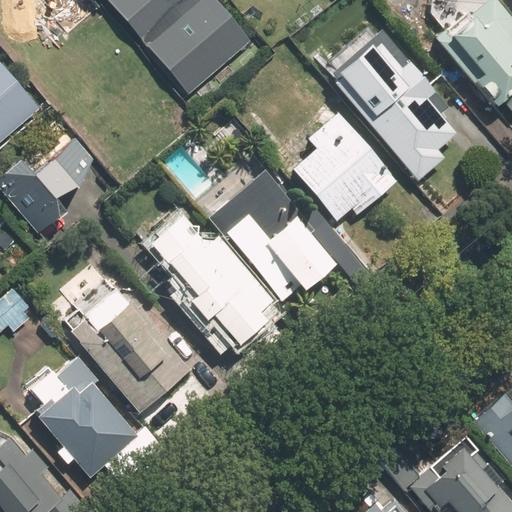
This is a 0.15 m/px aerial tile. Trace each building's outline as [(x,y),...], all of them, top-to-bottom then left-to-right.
[(0,0),(0,8),(9,0),(0,0)] [(34,0),(63,32),(94,6),(88,0),(34,0)] [(95,0),(182,98),(244,44),(205,0),(95,0)] [(370,0),(366,0),(353,12),(377,38),(392,24),(370,0)] [(424,0),(423,15),(437,31),(424,43),(481,109),(489,102),(504,120),(511,113),(511,37),(480,0),(477,0),(424,0)] [(340,91),(417,181),(442,159),(435,151),(454,135),(424,100),(433,92),(408,64),(400,71),(384,53),(340,91)] [(0,69),(0,141),(35,111),(0,69)] [(316,149),(291,170),(335,221),(349,209),(356,216),(395,182),(338,115),(308,140),(316,149)] [(15,162),(0,175),(0,186),(41,235),(65,214),(53,199),(76,190),(91,161),(73,141),(29,178),(15,162)] [(249,154),(191,204),(224,243),(227,240),(281,303),(298,288),(302,293),(333,266),(320,252),(324,248),(307,229),(319,219),(270,163),(262,170),(249,154)] [(270,303),(214,239),(211,242),(196,224),(190,229),(180,217),(147,246),(174,276),(165,284),(174,293),(169,298),(219,356),(235,343),(237,346),(263,322),(257,315),(270,303)] [(72,331),(69,333),(138,413),(188,370),(129,302),(127,304),(105,280),(74,307),(78,311),(65,323),(72,331)] [(12,334),(28,320),(22,313),(27,309),(11,290),(0,299),(0,332),(6,328),(12,334)] [(40,418),(37,420),(97,490),(126,465),(136,476),(161,455),(139,430),(134,435),(92,387),(96,383),(75,359),(54,378),(50,374),(31,391),(43,404),(35,411),(40,418)] [(511,397),(504,404),(495,394),(461,423),(511,483),(511,397)] [(0,511),(78,511),(4,428),(0,431),(0,511)] [(400,490),(418,511),(511,511),(511,510),(453,443),(400,490)] [(396,511),(379,491),(354,511),(396,511)]
